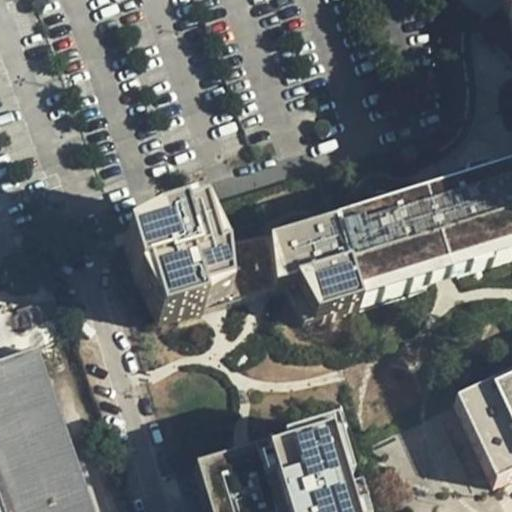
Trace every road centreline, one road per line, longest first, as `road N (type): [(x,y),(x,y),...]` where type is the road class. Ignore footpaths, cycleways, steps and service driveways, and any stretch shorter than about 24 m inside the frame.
road 1 (unknown): [(80,0),(137,135),(148,150),(167,155),(197,142),(201,126),(158,0)]
road 2 (residential): [(156,511),(84,269)]
road 3 (unknown): [(315,0),(336,59),(363,85),(388,79),(404,59),(398,0)]
road 4 (unknown): [(227,0),(276,160)]
road 5 (unknown): [(0,11),(52,156)]
